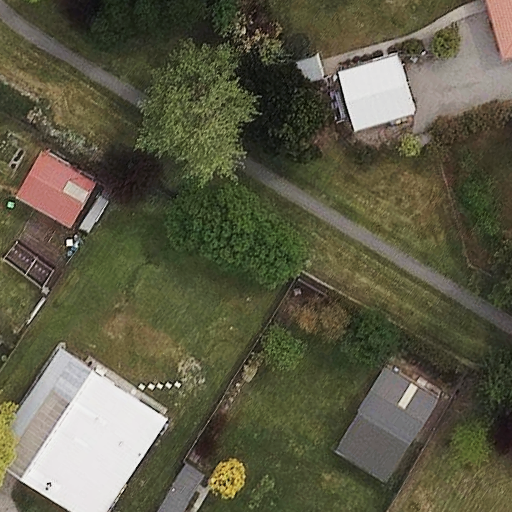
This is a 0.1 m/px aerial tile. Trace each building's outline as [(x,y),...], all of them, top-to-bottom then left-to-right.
[(511,0),(485,0),(501,58),(511,54),(511,0)] [(395,52),(336,69),(353,130),(413,113),(395,52)] [(55,137),(22,197),(84,232),(117,172),(55,137)] [(78,357),(6,473),(69,511),(103,511),(166,411),(78,357)] [(448,410),(383,372),(335,454),(400,492),(448,410)]
